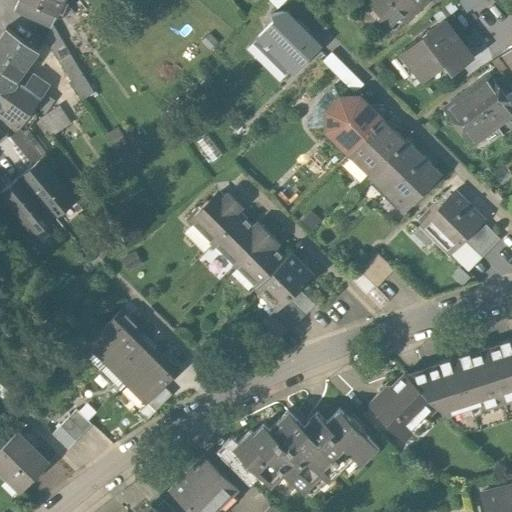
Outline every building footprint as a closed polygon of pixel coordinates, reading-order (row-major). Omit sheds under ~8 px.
[(16,0),(14,4),(51,22),(62,0),(16,0)] [(368,0),(379,11),(375,14),(391,31),(424,0),(368,0)] [(320,48),(283,10),(271,15),(273,21),(258,36),(296,72),(320,48)] [(445,20),(403,52),(425,80),(445,64),(452,74),(474,57),(445,20)] [(58,59),(70,51),(54,24),(42,32),(58,59)] [(0,35),(0,64),(19,78),(39,51),(6,27),(0,35)] [(219,40),(210,31),(201,40),(210,49),(219,40)] [(511,44),(503,52),(511,64),(511,44)] [(70,51),(58,59),(83,98),(95,91),(70,51)] [(351,67),(337,53),(326,64),(340,78),(351,67)] [(381,60),(373,67),(380,74),(388,67),(381,60)] [(0,113),(19,126),(42,94),(25,82),(19,78),(0,64),(0,113)] [(33,71),(25,82),(42,94),(50,83),(33,71)] [(467,88),(495,128),(511,115),(511,99),(491,71),(467,88)] [(326,126),(348,150),(385,112),(363,88),(341,88),(326,104),(326,126)] [(467,88),(443,107),(472,146),(495,128),(467,88)] [(212,106),(218,115),(225,110),(220,101),(212,106)] [(60,104),(41,116),(52,135),(72,123),(60,104)] [(348,150),(371,172),(407,133),(385,112),(348,150)] [(118,124),(107,131),(116,147),(128,140),(118,124)] [(222,153),(208,133),(198,140),(212,160),(222,153)] [(407,133),(371,172),(388,188),(424,149),(407,133)] [(388,188),(407,206),(444,168),(424,149),(388,188)] [(125,159),(130,169),(139,164),(133,154),(125,159)] [(38,157),(17,176),(56,220),(77,201),(38,157)] [(0,198),(35,238),(56,220),(17,176),(0,191),(0,198)] [(458,185),(419,223),(450,254),(466,237),(484,220),(488,216),(458,185)] [(190,215),(215,240),(244,211),(240,208),(245,203),(229,187),(224,192),(219,187),(190,215)] [(215,240),(235,260),(271,225),(260,214),(253,221),(244,211),(215,240)] [(313,211),(304,220),(312,229),(321,219),(313,211)] [(501,238),(484,220),(466,237),(483,255),(501,238)] [(257,282),(286,253),(276,244),(283,237),(271,225),(235,260),(257,282)] [(257,282),(280,306),(300,287),(316,271),(292,247),(286,253),(257,282)] [(137,250),(123,257),(130,270),(144,263),(137,250)] [(376,252),(350,277),(367,294),(393,269),(376,252)] [(462,268),(455,275),(464,284),(471,277),(462,268)] [(280,306),(274,312),(289,327),(290,328),(316,304),(300,287),(280,306)] [(122,305),(87,340),(108,360),(142,325),(122,305)] [(289,327),(274,312),(262,323),(277,338),(289,327)] [(142,325),(108,360),(129,381),(163,345),(142,325)] [(511,337),(486,346),(504,400),(511,396),(511,337)] [(163,345),(129,381),(147,400),(152,395),(168,380),(182,365),(163,345)] [(464,413),(504,400),(486,346),(411,370),(441,404),(446,409),(461,404),(464,413)] [(441,404),(411,370),(406,365),(394,378),(388,379),(369,399),(374,404),(391,421),(408,437),(441,404)] [(176,388),(168,380),(152,395),(160,403),(176,388)] [(253,422),(231,444),(279,491),(293,478),(307,492),(325,473),(331,478),(343,466),(350,473),(378,444),(341,408),(332,417),(321,407),(309,420),(292,403),(274,421),(267,414),(256,425),(253,422)] [(381,431),(391,421),(374,404),(364,414),(381,431)] [(77,407),(53,432),(68,447),(92,422),(82,412),(77,407)] [(0,470),(4,475),(35,443),(19,427),(0,446),(0,470)] [(35,443),(4,475),(20,490),(51,459),(35,443)] [(204,447),(168,484),(197,511),(213,511),(242,484),(204,447)] [(511,511),(511,482),(480,490),(484,511),(511,511)] [(136,511),(165,511),(158,505),(151,497),(136,511)] [(177,511),(164,498),(158,505),(165,511),(177,511)] [(282,511),(272,502),(262,511),(282,511)]
